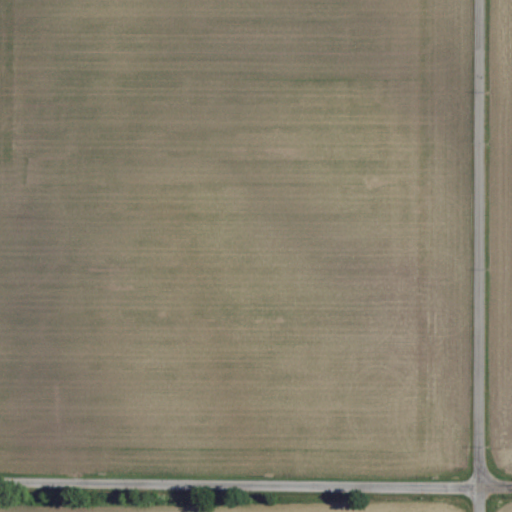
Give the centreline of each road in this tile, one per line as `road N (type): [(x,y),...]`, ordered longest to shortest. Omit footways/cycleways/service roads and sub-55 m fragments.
road 1 (residential): [(0,478),(511,484)]
road 2 (residential): [(479,511),(480,0)]
